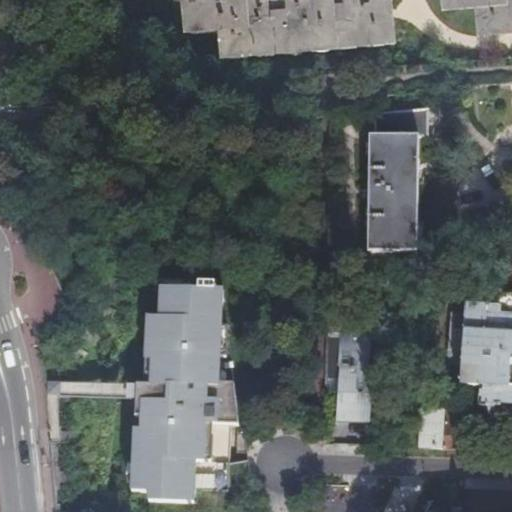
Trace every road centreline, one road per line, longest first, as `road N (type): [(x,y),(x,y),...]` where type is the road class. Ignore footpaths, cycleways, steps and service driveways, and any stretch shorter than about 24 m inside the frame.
road 1 (residential): [(511,472),(318,469)]
road 2 (primary): [(10,382),(25,511)]
